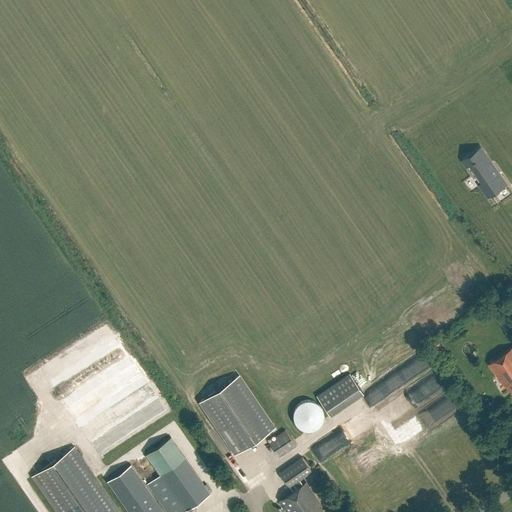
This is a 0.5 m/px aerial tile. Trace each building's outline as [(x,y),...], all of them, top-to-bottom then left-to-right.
[(469,169),(450,138),(439,145),(458,175),(469,169)] [(500,163),(508,155),(500,146),(491,154),(500,163)] [(476,160),(471,164),(484,182),(482,184),(489,194),(505,183),(485,154),(478,159),(478,158),(476,160)] [(511,347),(488,364),(503,384),(503,383),(509,391),(510,390),(511,392),(511,347)] [(111,391),(139,374),(131,360),(107,375),(110,381),(105,384),(108,389),(109,388),(111,391)] [(328,413),(361,390),(346,369),(313,392),(328,413)] [(239,375),(200,402),(235,453),(274,427),(239,375)] [(82,434),(136,407),(129,394),(75,421),(82,434)] [(291,410),(301,422),(316,410),(306,398),(291,410)] [(144,408),(150,420),(161,414),(154,402),(144,408)] [(285,429),(272,438),(268,441),(279,457),(296,445),(285,429)] [(147,484),(166,511),(183,511),(209,494),(170,437),(145,454),(160,475),(147,484)] [(29,477),(53,511),(119,511),(73,446),(29,477)] [(279,472),(292,491),(279,500),(287,511),(321,511),(324,509),(305,482),(302,484),(299,480),(312,472),(302,457),(279,472)] [(107,481),(128,511),(162,511),(130,465),(107,481)]
